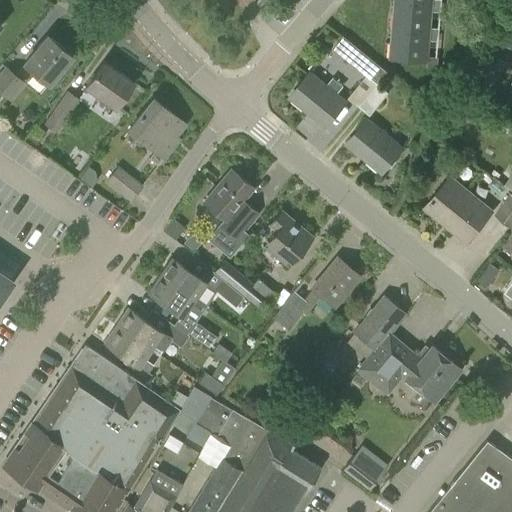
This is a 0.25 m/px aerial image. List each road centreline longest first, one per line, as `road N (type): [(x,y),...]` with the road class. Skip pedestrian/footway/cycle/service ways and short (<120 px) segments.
road 1 (tertiary): [(511,334),(236,108)]
road 2 (tertiary): [(130,256),(69,289),(0,391)]
road 3 (tertiary): [(130,256),(236,108)]
road 4 (tertiary): [(236,108),(130,0)]
road 5 (residential): [(325,0),(236,108)]
